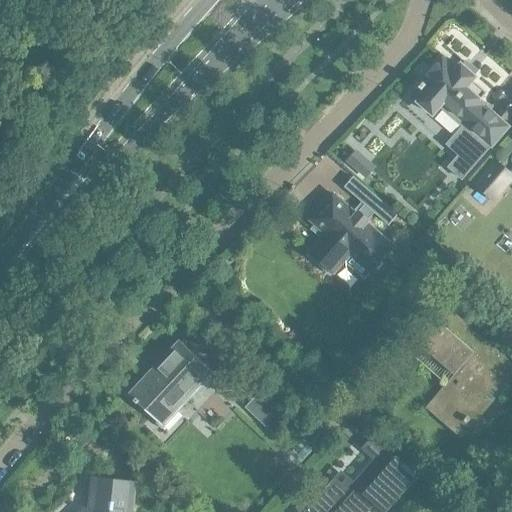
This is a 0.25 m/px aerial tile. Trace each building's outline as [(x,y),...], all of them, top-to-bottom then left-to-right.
[(456,69),(442,57),(420,82),(422,84),(419,87),(420,88),(412,97),(432,115),(440,106),(475,136),(469,143),(482,154),(506,127),(482,106),(484,103),(481,100),(487,93),(473,80),(475,77),(461,64),(456,69)] [(365,160),(356,151),(348,160),(357,169),(365,160)] [(476,185),(492,199),(511,176),(511,174),(497,161),(476,185)] [(331,196),(315,214),(331,227),(308,253),(334,275),(350,256),(370,273),(392,247),(364,224),(366,222),(356,213),(354,216),(331,196)] [(459,430),(511,367),(511,361),(451,309),(439,322),(432,316),(413,337),(463,380),(436,410),(459,430)] [(178,341),(128,394),(158,421),(156,423),(162,429),(164,427),(163,425),(164,424),(160,421),(173,408),(176,411),(190,396),(191,397),(206,381),(205,380),(212,373),(214,374),(178,341)] [(287,422),(257,393),(245,407),(274,435),(287,422)] [(333,479),(304,511),(359,511),(371,500),(376,504),(383,510),(414,476),(371,438),(361,449),(377,463),(357,486),(350,480),(343,487),(333,479)] [(131,511),(134,483),(94,479),(90,507),(88,511),(87,511),(83,509),(81,511),(131,511)]
